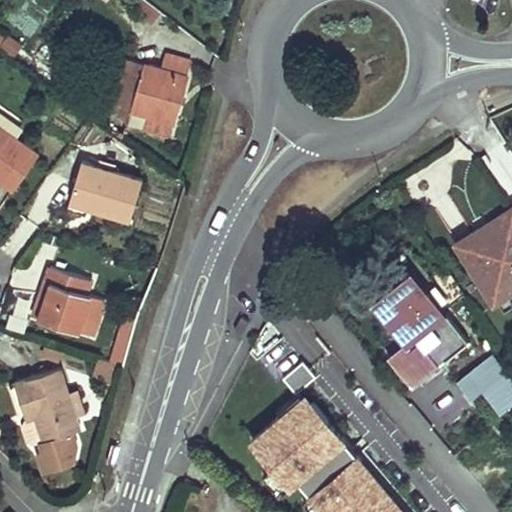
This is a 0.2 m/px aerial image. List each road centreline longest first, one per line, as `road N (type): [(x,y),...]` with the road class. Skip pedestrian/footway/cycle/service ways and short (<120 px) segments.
road 1 (secondary): [(298,119),(225,224),(129,511)]
road 2 (secondary): [(298,119),(345,136),(393,123),(412,106),(430,60)]
road 3 (secondary): [(290,0),(267,50),(270,76),(298,119)]
